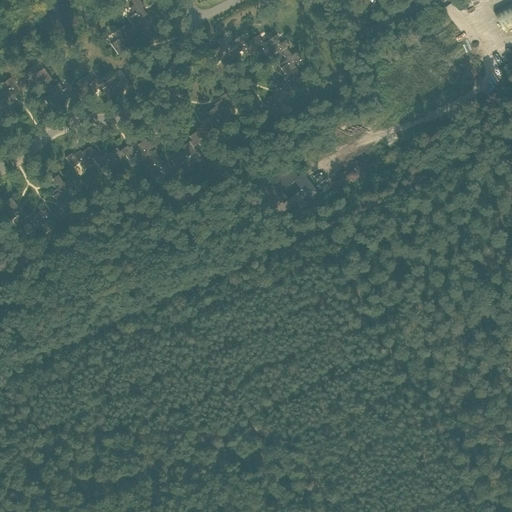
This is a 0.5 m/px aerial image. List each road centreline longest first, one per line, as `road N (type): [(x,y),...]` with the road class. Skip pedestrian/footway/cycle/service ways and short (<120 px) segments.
road 1 (track): [(511,140),(171,301)]
road 2 (track): [(323,229),(471,511)]
road 3 (track): [(337,511),(298,449),(261,445),(171,301)]
road 4 (unclassified): [(171,301),(0,381)]
